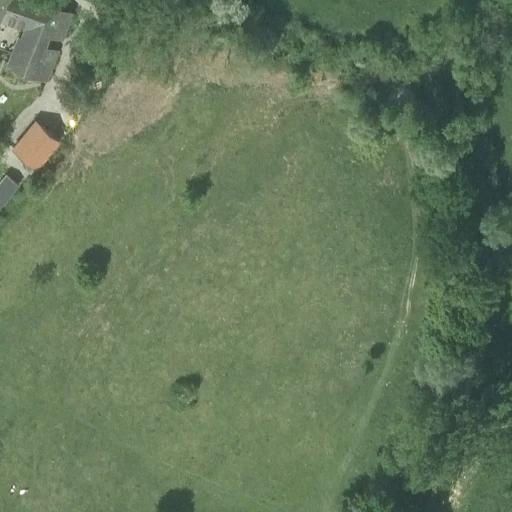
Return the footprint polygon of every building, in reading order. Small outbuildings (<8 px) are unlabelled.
[(43,43),(57,4),(44,0),(0,0),(0,15),(27,24),(22,36),(20,35),(8,64),(45,79),(57,49),(43,43)] [(99,52),(83,65),(96,80),(111,68),(99,52)] [(60,141),(34,119),(11,146),(28,161),(35,167),(37,168),(60,141)] [(30,172),(35,167),(28,161),(24,167),(30,172)] [(0,178),(0,189),(8,196),(18,183),(5,172),(0,178)]
